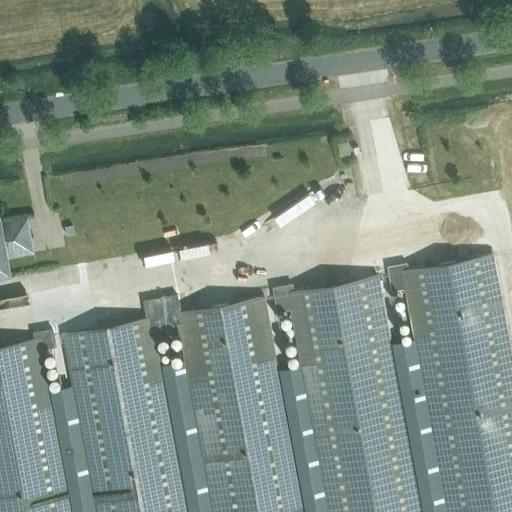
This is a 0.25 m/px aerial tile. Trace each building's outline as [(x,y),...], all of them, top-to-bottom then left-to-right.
[(0,270),(3,269),(0,253),(10,251),(5,225),(0,226),(0,270)] [(511,511),(511,361),(492,253),(407,268),(406,262),(387,266),(391,290),(405,288),(414,337),(390,342),(421,511),(511,511)] [(277,368),(304,511),(421,511),(390,342),(377,274),(293,289),(292,283),(272,287),(277,311),(292,309),(302,364),(277,368)] [(304,511),(277,368),(264,295),(180,311),(177,294),(160,297),(165,326),(177,324),(183,359),(160,364),(187,511),(304,511)] [(72,384),(48,388),(71,511),(187,511),(160,364),(153,328),(165,326),(160,297),(143,300),(146,317),(62,333),(72,384)] [(71,511),(48,388),(41,348),(55,345),(52,328),(33,332),(34,338),(0,344),(0,511),(71,511)]
